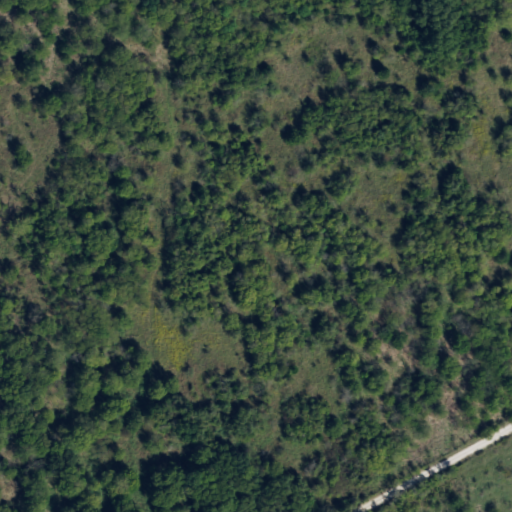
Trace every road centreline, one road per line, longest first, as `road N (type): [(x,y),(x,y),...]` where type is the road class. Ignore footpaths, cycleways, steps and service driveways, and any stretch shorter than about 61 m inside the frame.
road 1 (residential): [(141,511),(187,402),(187,349),(162,302),(161,222)]
road 2 (residential): [(348,511),(511,427)]
